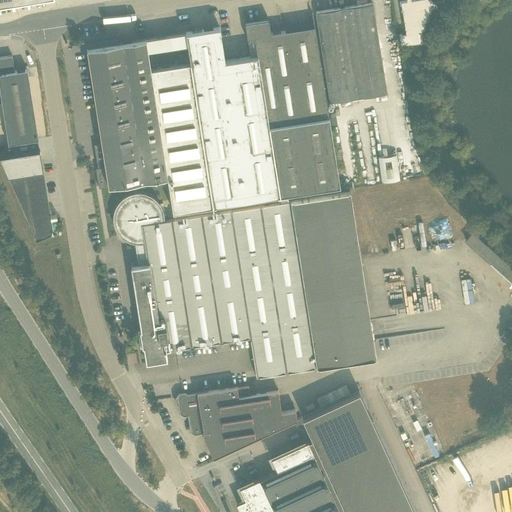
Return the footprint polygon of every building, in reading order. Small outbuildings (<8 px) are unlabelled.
[(405,0),(400,1),(405,33),(399,34),(400,45),(421,42),(420,31),(422,31),(422,30),(428,13),(435,4),(430,0),(405,0)] [(387,92),(372,2),(352,5),(344,7),(344,3),(339,3),(340,7),(316,11),(330,101),(387,92)] [(225,60),(220,26),(185,32),(190,61),(212,204),(328,186),(329,191),(340,190),(336,160),(330,123),(329,114),(328,114),(316,36),(299,38),(272,42),(269,19),(245,22),(250,56),(225,60)] [(146,38),(86,47),(95,99),(105,166),(102,166),(95,167),(99,187),(109,185),(135,181),(167,177),(167,176),(150,67),(148,50),(146,38)] [(0,101),(1,101),(8,143),(38,138),(27,68),(14,70),(12,55),(0,56),(0,101)] [(150,67),(167,177),(172,206),(173,210),(212,204),(190,61),(150,67)] [(42,167),(39,150),(0,154),(0,158),(6,173),(10,181),(30,225),(35,238),(37,237),(41,237),(43,237),(44,236),(45,235),(47,234),(48,233),(50,231),(53,230),(52,223),(43,167),(42,167)] [(397,154),(379,155),(381,180),(399,179),(397,154)] [(174,218),(161,220),(146,239),(165,350),(175,348),(248,337),(250,337),(253,356),(256,376),(377,357),(376,349),(374,340),(371,319),(361,255),(351,191),(288,200),(288,198),(278,199),(279,202),(174,218)] [(166,358),(165,350),(146,239),(161,220),(161,217),(161,215),(161,213),(161,210),(160,208),(159,206),(157,204),(156,202),(154,200),(153,199),(151,197),(148,196),(146,195),(144,195),(142,194),(139,194),(137,194),(136,194),(134,194),(132,195),(130,196),(128,197),(126,198),(124,199),(122,201),(120,203),(119,205),(118,207),(117,209),(116,211),(116,213),(115,216),(116,218),(116,221),(116,223),(117,225),(118,227),(119,229),(121,231),(122,233),(120,236),(126,240),(128,237),(130,238),(132,239),(133,239),(135,240),(139,264),(134,265),(145,337),(149,360),(166,358)] [(466,239),(511,280),(511,264),(474,231),(466,239)] [(210,451),(213,457),(234,448),(297,419),(295,409),(281,411),(280,402),(278,389),(249,393),(248,384),(233,386),(182,394),(180,394),(177,398),(179,412),(183,415),(188,414),(190,431),(194,433),(203,432),(204,437),(210,451)] [(312,440),(308,441),(308,440),(271,458),(276,470),(261,477),(252,481),(250,482),(240,487),(245,498),(236,502),(240,511),(414,511),(362,399),(358,391),(302,417),(308,430),(312,440)]
